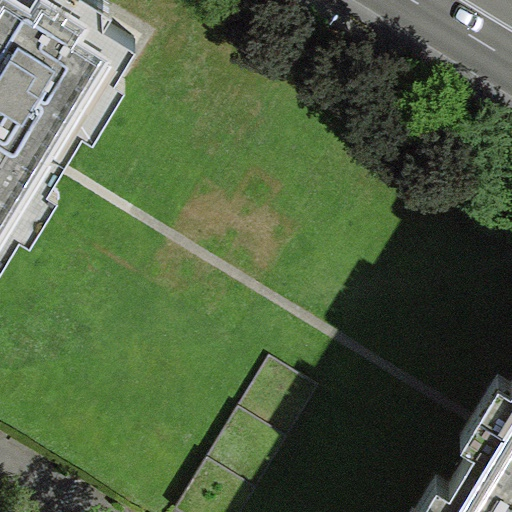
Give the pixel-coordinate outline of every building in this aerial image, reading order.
[(74,0),(0,0),(0,112),(68,154),(139,40),(74,0)] [(68,154),(0,112),(0,252),(5,256),(68,154)] [(511,382),(494,411),(511,422),(511,382)] [(239,406),(176,506),(184,511),(238,511),(287,437),(239,406)] [(431,511),(511,511),(511,422),(494,411),(431,511)]
